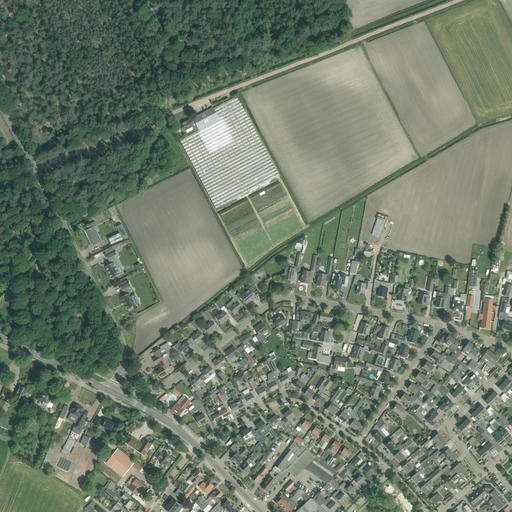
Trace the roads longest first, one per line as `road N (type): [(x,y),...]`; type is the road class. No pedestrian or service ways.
road 1 (track): [(161,117),(460,0)]
road 2 (tertiary): [(121,366),(114,324),(0,105)]
road 3 (residential): [(357,308),(278,297),(156,391),(121,366)]
road 4 (residential): [(197,446),(279,402),(295,402),(357,441)]
road 5 (track): [(0,179),(161,117)]
road 6 (residential): [(481,476),(449,424),(511,359)]
road 7 (residential): [(357,441),(441,324)]
road 8 (tertiary): [(109,390),(0,337)]
